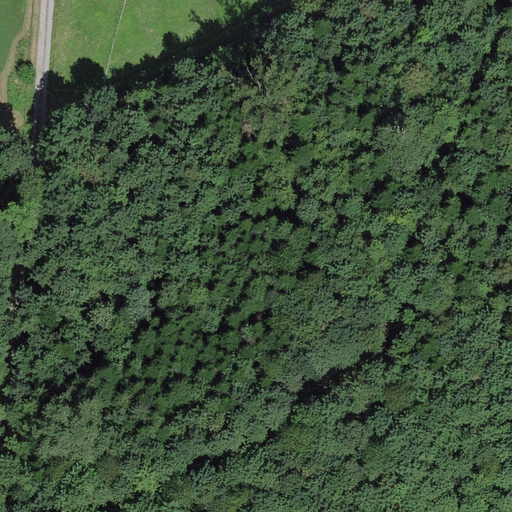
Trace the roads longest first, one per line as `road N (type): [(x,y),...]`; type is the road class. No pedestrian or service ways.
road 1 (track): [(101,511),(314,408),(441,306),(511,284)]
road 2 (track): [(0,139),(37,115),(0,422)]
